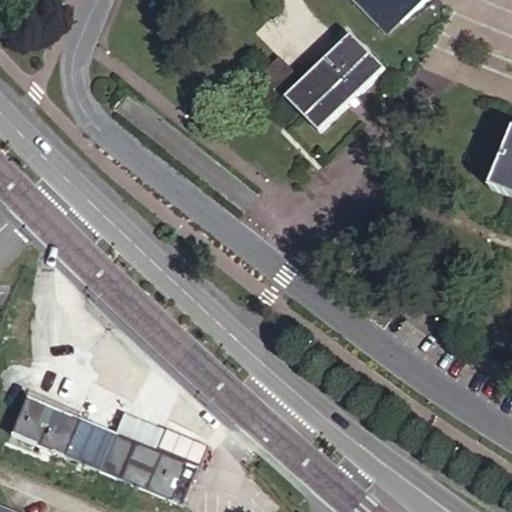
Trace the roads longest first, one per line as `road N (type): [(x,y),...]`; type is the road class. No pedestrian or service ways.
road 1 (unclassified): [(511,433),(383,346),(101,124),(82,98),(77,65),(98,0)]
road 2 (tertiary): [(86,197),(343,432),(450,511)]
road 3 (tertiary): [(0,108),(86,197)]
